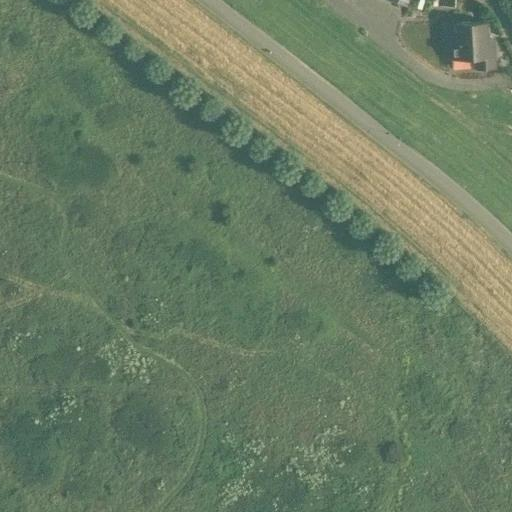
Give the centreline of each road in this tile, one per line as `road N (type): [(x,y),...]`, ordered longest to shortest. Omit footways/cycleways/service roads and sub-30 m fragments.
road 1 (tertiary): [(511,245),(210,0)]
road 2 (residential): [(511,85),(462,89),(420,73),(327,0)]
